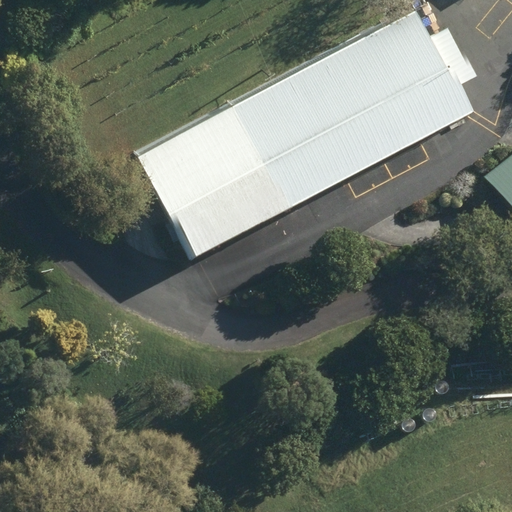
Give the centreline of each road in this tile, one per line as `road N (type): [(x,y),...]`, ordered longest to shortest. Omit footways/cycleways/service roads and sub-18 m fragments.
road 1 (track): [(0,107),(4,160),(93,277),(176,299),(238,281),(483,134),(511,44)]
road 2 (track): [(93,277),(190,334),(316,335),(425,299),(511,297)]
